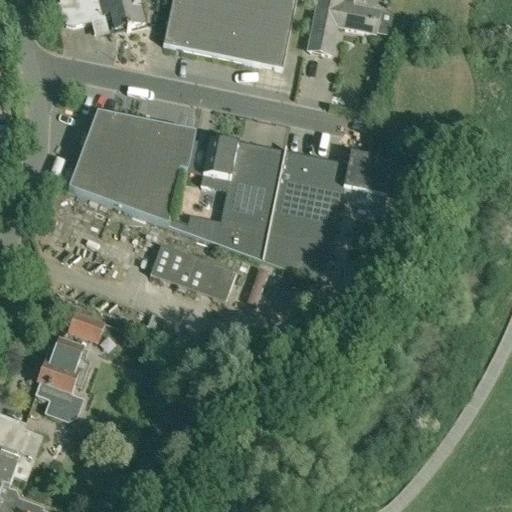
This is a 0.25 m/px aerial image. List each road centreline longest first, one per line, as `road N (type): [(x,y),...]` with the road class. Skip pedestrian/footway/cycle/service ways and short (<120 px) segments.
road 1 (unclassified): [(40,67),(331,127)]
road 2 (unclassified): [(0,266),(45,147),(40,67)]
